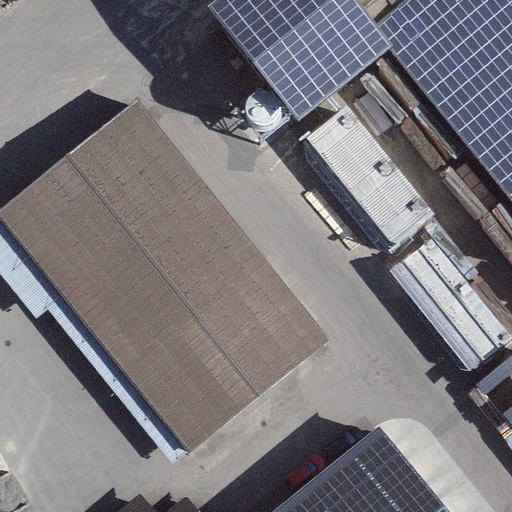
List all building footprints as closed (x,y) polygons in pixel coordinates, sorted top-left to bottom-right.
[(235,0),(208,22),(300,137),(393,62),(343,0),(235,0)] [(511,209),(511,0),(343,0),(393,62),(511,209)] [(265,139),(276,135),(282,126),(281,115),(275,106),(264,103),(254,107),(247,116),(248,127),(255,136),(265,139)] [(0,226),(189,461),(332,347),(139,107),(0,218),(0,226)] [(189,461),(0,226),(0,277),(38,324),(49,315),(175,472),(189,461)] [(210,511),(195,494),(154,504),(143,511),(210,511)]
